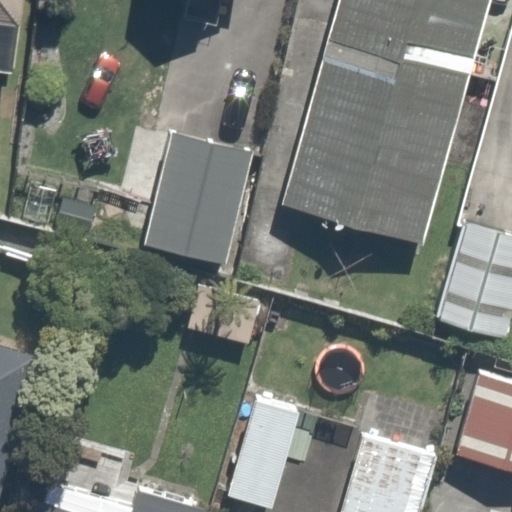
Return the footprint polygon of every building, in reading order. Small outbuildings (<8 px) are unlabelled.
[(0,0),(0,25),(8,27),(11,0),(0,0)] [(478,0),(312,0),(255,200),(408,244),(478,0)] [(216,260),(246,149),(158,125),(128,236),(216,260)] [(511,276),(511,232),(449,215),(422,309),(496,331),(511,276)] [(260,294),(193,273),(178,322),(245,343),(260,294)] [(0,392),(8,364),(0,362),(0,511),(18,511),(31,472),(0,466),(0,392)] [(511,379),(461,366),(437,451),(511,471),(511,379)] [(294,401),(242,384),(210,486),(262,503),(294,401)] [(404,511),(425,443),(352,421),(325,511),(404,511)] [(168,511),(174,494),(102,473),(96,492),(31,472),(18,511),(168,511)]
